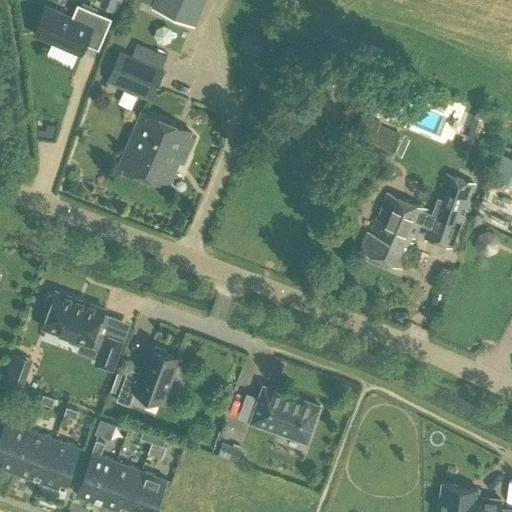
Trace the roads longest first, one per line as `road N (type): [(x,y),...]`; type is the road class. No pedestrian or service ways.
road 1 (residential): [(233,278),(511,394)]
road 2 (residential): [(0,199),(233,278)]
